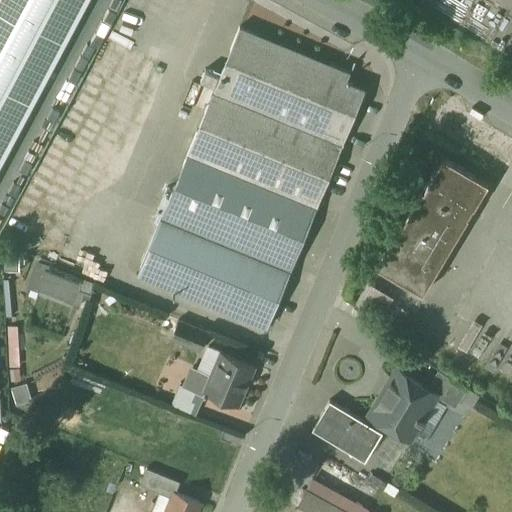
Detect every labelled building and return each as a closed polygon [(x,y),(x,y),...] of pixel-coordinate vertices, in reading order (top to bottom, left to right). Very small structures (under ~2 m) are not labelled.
[(0,0),(0,165),(88,0),(0,0)] [(351,73),(240,28),(214,91),(343,145),(365,89),(347,82),(351,73)] [(343,145),(214,91),(188,154),(317,208),(343,145)] [(317,208),(188,154),(163,217),(292,270),(317,208)] [(444,157),(378,268),(424,294),(489,184),(444,157)] [(15,229),(62,244),(67,229),(20,215),(15,229)] [(163,217),(162,216),(138,276),(267,329),(292,270),(163,217)] [(37,267),(29,289),(83,307),(90,285),(37,267)] [(389,308),(363,293),(356,304),(382,319),(389,308)] [(366,317),(354,310),(352,315),(363,322),(366,317)] [(208,334),(178,322),(171,339),(201,351),(208,334)] [(255,366),(222,352),(212,377),(193,368),(185,388),(204,397),(205,396),(206,397),(207,394),(237,406),(255,366)] [(468,389),(438,372),(427,390),(437,396),(436,397),(456,409),(468,389)] [(427,390),(400,373),(384,400),(381,398),(371,415),(410,439),(436,397),(437,396),(427,390)] [(204,397),(185,388),(180,386),(174,399),(199,409),(204,397)] [(383,434),(330,402),(313,431),(365,463),(383,434)] [(180,482),(147,469),(140,486),(160,494),(172,499),(175,493),(176,493),(180,482)] [(344,511),(307,491),(295,511),(344,511)] [(166,511),(197,511),(201,504),(176,493),(175,493),(172,499),(166,511)] [(166,511),(172,499),(160,494),(152,511),(166,511)]
